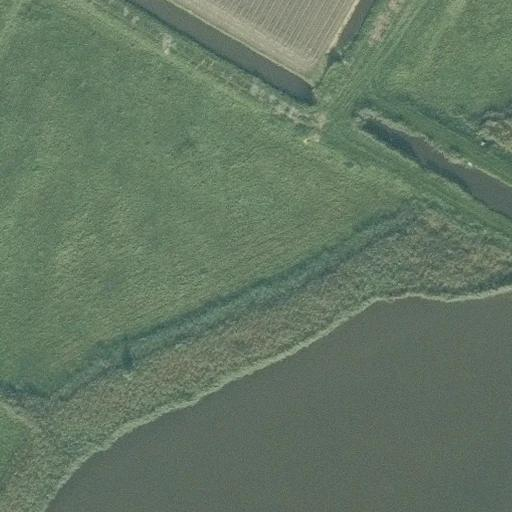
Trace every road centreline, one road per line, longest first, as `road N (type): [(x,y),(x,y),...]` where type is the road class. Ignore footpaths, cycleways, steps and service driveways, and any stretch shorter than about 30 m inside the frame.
road 1 (track): [(95,0),(329,131),(354,89),(397,73),(439,0)]
road 2 (track): [(511,236),(329,131)]
